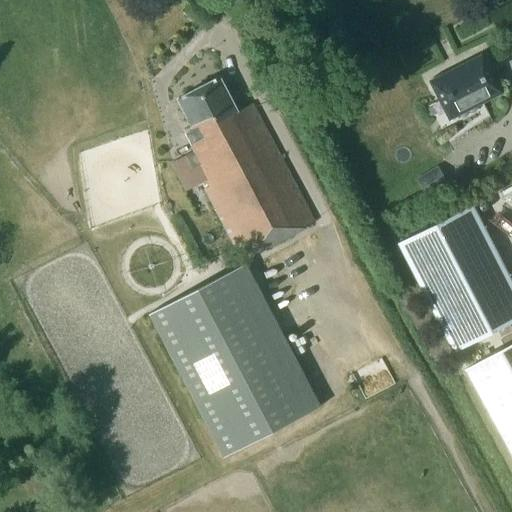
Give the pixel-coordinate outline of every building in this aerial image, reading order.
[(501,95),(481,57),(429,83),(448,122),(501,95)] [(188,157),(194,170),(202,185),(212,204),(243,262),(251,258),(315,225),(252,106),(236,114),(218,80),(177,101),(191,127),(183,132),(194,154),(188,157)] [(427,174),(416,180),(426,197),(448,185),(441,173),(430,180),(427,174)] [(511,288),(470,208),(399,245),(454,352),(511,322),(511,288)] [(245,267),(148,317),(224,461),(320,410),(245,267)] [(511,456),(511,343),(464,370),(511,456)]
